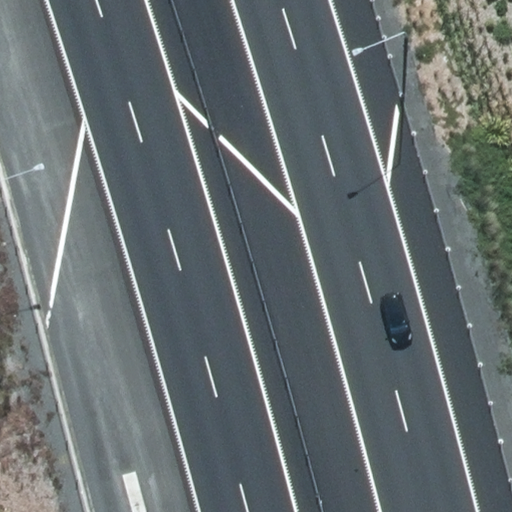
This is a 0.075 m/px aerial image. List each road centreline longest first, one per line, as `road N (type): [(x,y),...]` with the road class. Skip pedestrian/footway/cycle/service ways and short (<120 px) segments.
road 1 (motorway): [(247,511),(96,0)]
road 2 (motorway): [(278,0),(422,511)]
